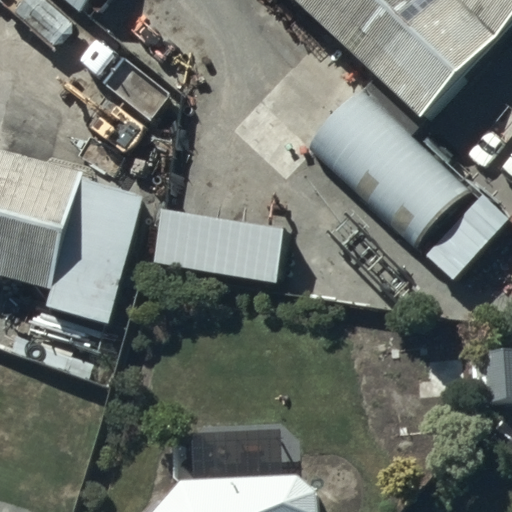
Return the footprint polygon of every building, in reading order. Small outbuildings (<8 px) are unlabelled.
[(108,0),(57,0),(88,25),(108,0)] [(511,0),(281,0),(326,42),(308,61),(344,95),(362,76),(426,137),(511,45),(511,0)] [(479,201),(368,105),(314,167),(426,263),(479,201)] [(89,198),(0,173),(0,299),(56,315),(50,333),(118,352),(154,224),(87,205),(89,198)] [(289,253),(175,237),(167,283),(283,299),(289,253)] [(511,345),(479,346),(478,398),(511,396),(511,345)] [(288,477),(285,477),(281,477),(279,477),(277,477),(175,486),(154,511),(316,511),(317,511),(317,509),(316,506),(316,503),(315,501),(314,498),(313,495),(311,493),(310,490),(308,488),(306,486),(304,484),(301,483),(299,481),(296,480),(294,479),(291,478),(288,477)]
